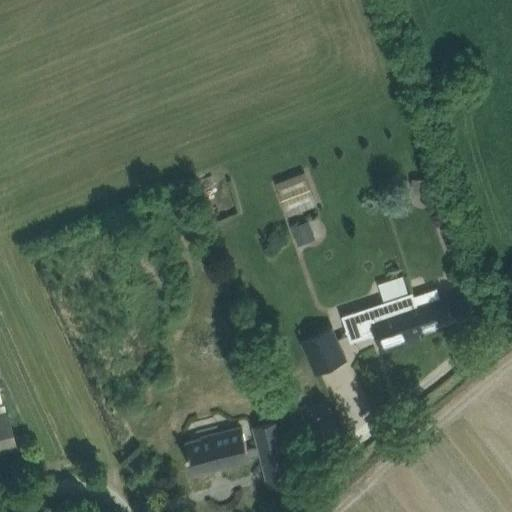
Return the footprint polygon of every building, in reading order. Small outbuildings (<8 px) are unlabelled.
[(275,183),(288,216),(317,205),(304,171),(275,183)] [(426,192),(426,178),(412,178),(412,192),(426,192)] [(314,238),(308,220),(290,227),(297,245),(314,238)] [(398,294),(423,286),(417,268),(392,276),(398,294)] [(436,288),(414,295),(412,291),(341,315),(351,342),(365,337),(363,332),(375,328),(382,351),(414,340),(411,333),(470,312),(463,291),(447,297),(440,299),(436,288)] [(332,325),(300,340),(315,373),(347,358),(332,325)] [(0,403),(0,449),(15,445),(7,412),(6,412),(4,402),(2,403),(0,403)] [(242,428),(205,437),(186,442),(189,452),(187,452),(188,456),(190,456),(191,461),(192,461),(194,472),(249,458),(249,457),(260,454),(269,486),(294,480),(279,419),(252,426),(257,447),(247,449),(242,428)]
